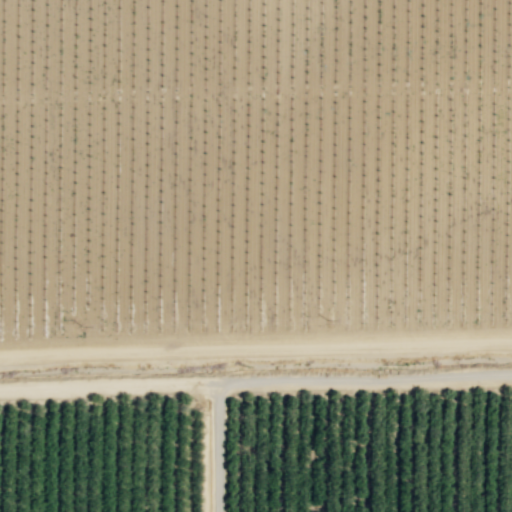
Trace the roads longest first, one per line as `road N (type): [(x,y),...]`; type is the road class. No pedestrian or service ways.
road 1 (track): [(511,345),(0,358)]
road 2 (track): [(0,389),(511,377)]
road 3 (track): [(219,352),(225,0)]
road 4 (track): [(218,511),(222,383)]
